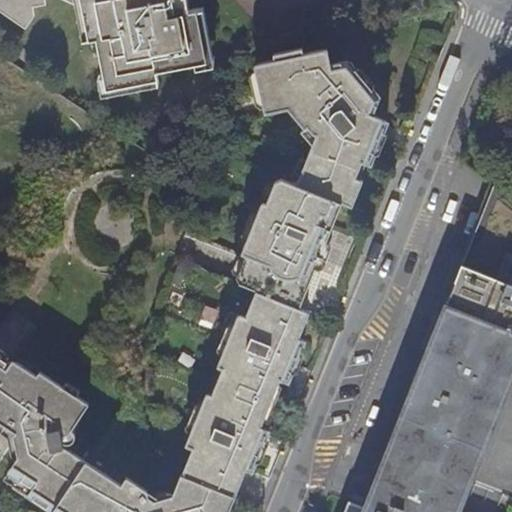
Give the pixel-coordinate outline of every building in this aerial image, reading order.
[(0,0),(0,10),(27,28),(35,15),(33,6),(46,3),(45,0),(0,0)] [(63,0),(86,10),(83,0),(63,0)] [(83,0),(86,10),(90,36),(98,35),(108,84),(158,75),(157,68),(207,58),(197,7),(189,9),(187,0),(83,0)] [(194,449),(183,474),(237,496),(247,473),(249,472),(254,470),(268,435),(265,430),(262,429),(281,383),(284,384),(290,381),(304,346),(301,341),(298,339),(309,313),(300,310),(304,300),(316,271),(320,260),(322,259),(325,259),(327,257),(329,252),(328,248),(327,245),(328,242),(342,205),(352,209),(363,183),(356,180),(361,165),(365,166),(371,164),(385,128),(383,122),(374,118),(380,101),(372,91),(370,92),(355,73),(357,72),(349,62),(331,65),(328,50),(305,54),(304,49),(275,54),(276,60),(261,62),(257,68),(265,109),(269,112),(290,109),(306,130),(308,128),(314,137),(316,137),(299,181),(297,187),(282,181),(275,184),(267,205),(263,204),(243,253),(246,258),(237,280),(240,286),(257,293),(247,318),(243,317),(238,319),(221,364),(222,370),(226,371),(215,397),(212,395),(206,398),(189,441),(191,447),(194,449)] [(511,201),(493,187),(482,217),(491,220),(511,235),(511,201)] [(459,511),(511,381),(511,235),(491,220),(482,217),(366,509),(349,502),(344,511),(459,511)] [(332,251),(328,242),(327,245),(328,248),(329,252),(327,257),(325,259),(322,259),(320,260),(316,271),(319,272),(325,270),(332,251)] [(0,355),(0,357),(10,365),(15,361),(13,359),(10,363),(0,355)] [(0,420),(1,420),(6,423),(3,428),(11,433),(12,434),(14,433),(15,436),(19,435),(22,445),(18,445),(21,455),(18,459),(9,472),(33,488),(29,495),(53,511),(230,511),(237,496),(183,474),(176,494),(155,500),(148,495),(145,490),(127,477),(120,486),(64,448),(63,443),(64,440),(65,442),(67,442),(70,442),(72,441),(75,438),(75,436),(75,433),(74,431),(72,429),(88,404),(40,372),(37,375),(15,361),(10,365),(0,357),(0,420)] [(14,456),(18,459),(21,455),(18,445),(22,445),(19,435),(15,436),(14,433),(12,434),(11,433),(9,437),(14,456)]
